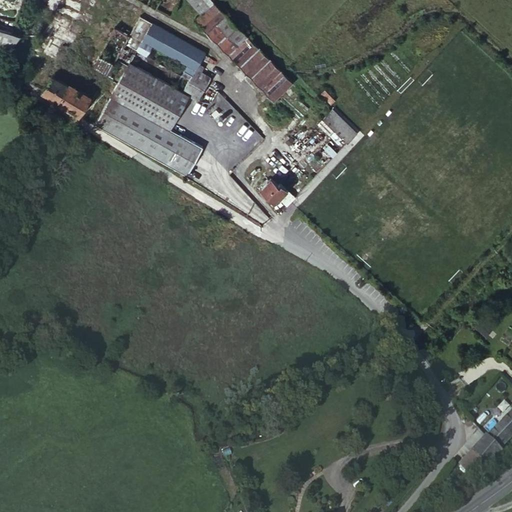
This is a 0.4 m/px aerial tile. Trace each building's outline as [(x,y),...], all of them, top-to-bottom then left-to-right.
[(173,0),(132,0),(165,16),(173,0)] [(218,7),(217,5),(211,0),(186,0),(187,0),(206,19),(218,7)] [(277,108),(296,88),(218,7),(206,19),(199,26),(277,108)] [(89,87),(92,88),(101,92),(102,90),(105,92),(110,95),(114,87),(120,91),(116,98),(120,100),(158,29),(143,22),(134,40),(119,32),(89,87)] [(212,58),(158,29),(120,100),(104,130),(195,180),(209,155),(177,137),(197,101),(206,106),(208,102),(218,82),(209,77),(211,72),(206,69),(212,58)] [(11,55),(26,39),(0,31),(0,52),(7,54),(11,55)] [(57,82),(47,97),(52,101),(61,84),(57,82)] [(61,84),(52,101),(83,120),(94,103),(86,98),(77,92),(76,93),(61,84)] [(116,98),(99,130),(103,132),(104,130),(120,100),(116,98)] [(0,173),(36,157),(12,106),(0,111),(0,173)] [(335,121),(360,143),(361,143),(338,118),(335,121)] [(358,145),(360,143),(335,121),(333,123),(358,145)] [(353,151),(358,145),(333,123),(329,126),(353,151)] [(275,186),(274,187),(280,194),(282,192),(275,186)] [(281,204),(289,196),(283,191),(282,192),(280,194),(274,187),(266,194),(277,207),(281,204)] [(216,202),(263,232),(267,225),(261,217),(221,192),(216,202)] [(282,206),(284,204),(290,198),(289,196),(281,204),(282,206)] [(290,198),(284,204),(293,213),(299,207),(290,198)] [(473,325),(485,336),(492,328),(481,317),(473,325)] [(506,455),(511,448),(511,428),(496,446),(506,455)] [(506,455),(496,446),(493,443),(480,458),(496,473),(509,458),(506,455)]
